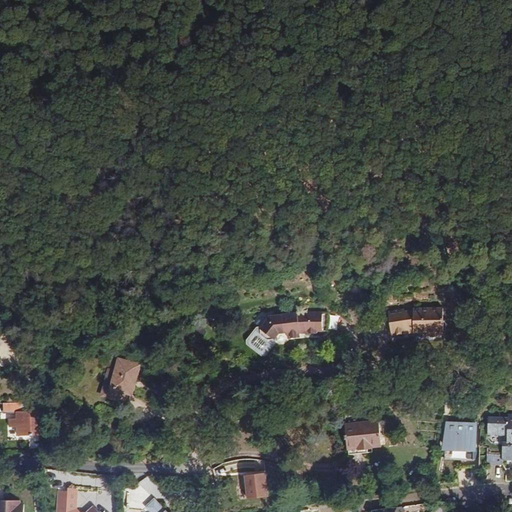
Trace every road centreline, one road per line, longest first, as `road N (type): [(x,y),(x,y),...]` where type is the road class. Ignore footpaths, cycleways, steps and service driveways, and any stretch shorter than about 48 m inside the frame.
road 1 (residential): [(503,361),(239,379),(206,400),(196,456),(179,468),(0,462)]
road 2 (track): [(0,98),(287,128),(339,103),(370,74),(402,0)]
road 3 (track): [(323,112),(0,86)]
road 4 (track): [(287,128),(511,149)]
road 5 (track): [(0,201),(181,309)]
road 6 (residential): [(511,488),(312,505)]
